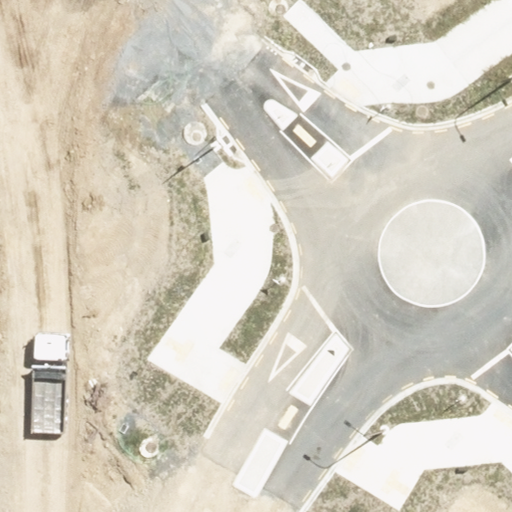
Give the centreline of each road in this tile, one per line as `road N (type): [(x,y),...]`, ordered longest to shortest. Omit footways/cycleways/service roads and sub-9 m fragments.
road 1 (residential): [(147,0),(358,194)]
road 2 (residential): [(187,511),(339,269)]
road 3 (residential): [(421,343),(337,413),(275,511)]
